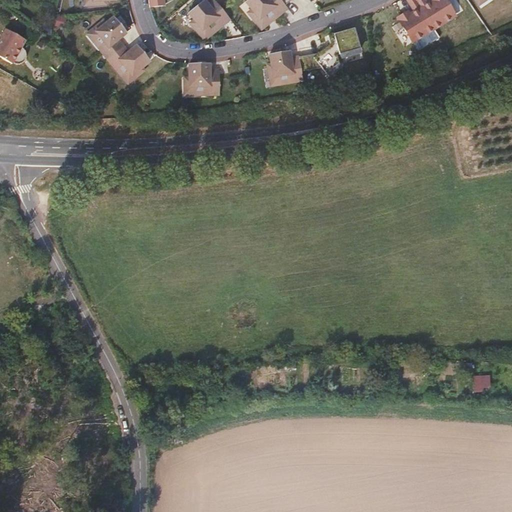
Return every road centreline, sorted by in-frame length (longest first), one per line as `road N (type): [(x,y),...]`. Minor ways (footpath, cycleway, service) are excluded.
road 1 (secondary): [(22,159),(183,157),(369,117)]
road 2 (secondary): [(369,117),(177,140),(23,141)]
road 3 (residential): [(22,201),(122,384),(138,443),(141,511)]
road 4 (residential): [(138,0),(154,43),(205,53),(269,45),(378,0)]
road 5 (secondary): [(511,64),(369,117)]
